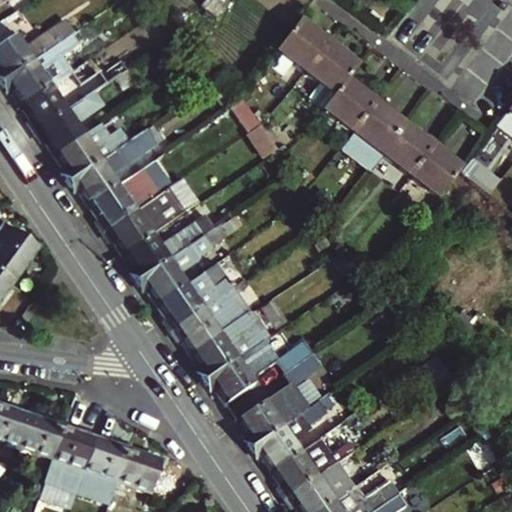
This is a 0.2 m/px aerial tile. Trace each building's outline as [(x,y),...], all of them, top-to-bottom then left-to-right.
[(45,56),(56,48),(47,35),(23,51),(3,22),(0,24),(0,84),(1,86),(45,56)] [(275,51),(306,75),(333,40),(323,32),(319,38),(297,22),(275,51)] [(75,46),(70,39),(58,47),(63,54),(75,46)] [(342,47),(333,40),(306,75),(335,96),(346,82),(357,67),(337,52),(342,47)] [(12,93),(22,108),(62,80),(45,56),(1,86),(8,95),(12,93)] [(228,76),(215,58),(189,76),(202,94),(228,76)] [(92,70),(87,63),(79,69),(84,76),(92,70)] [(62,80),(22,108),(33,124),(29,126),(35,136),(94,95),(112,83),(124,75),(118,67),(77,95),(65,78),(62,80)] [(124,75),(112,83),(120,93),(133,84),(126,73),(124,75)] [(352,135),(380,98),(371,92),(367,98),(346,82),(335,96),(322,113),(352,135)] [(57,160),(84,140),(77,129),(93,118),(91,115),(103,107),(94,95),(35,136),(42,146),(46,143),(57,160)] [(388,105),(380,98),(352,135),(380,156),(403,126),(383,111),(388,105)] [(251,133),(262,150),(275,141),(265,127),(263,125),(251,133)] [(423,141),(403,126),(380,156),(409,178),(437,142),(428,135),(423,141)] [(63,176),(69,186),(128,146),(119,134),(109,141),(100,129),(84,140),(57,160),(67,173),(63,176)] [(90,207),(117,188),(110,178),(145,154),(135,140),(128,146),(69,186),(75,194),(79,191),(90,207)] [(262,150),(268,158),(281,150),(275,141),(262,150)] [(444,147),(437,142),(409,178),(438,200),(459,172),(461,170),(439,154),(444,147)] [(471,162),(465,175),(491,188),(498,175),(471,162)] [(97,226),(103,234),(165,192),(174,186),(165,173),(126,200),(117,188),(90,207),(101,223),(97,226)] [(165,192),(103,234),(109,243),(113,240),(123,256),(151,237),(162,230),(182,217),(165,192)] [(190,222),(185,215),(182,217),(162,230),(167,238),(190,222)] [(202,240),(137,285),(142,292),(146,290),(157,306),(184,288),(177,278),(191,268),(192,264),(210,252),(208,249),(233,232),(228,223),(202,240)] [(0,278),(10,286),(37,250),(4,225),(0,229),(0,278)] [(161,251),(151,237),(123,256),(134,272),(130,274),(137,285),(202,240),(194,229),(181,238),(184,243),(180,246),(172,244),(161,251)] [(0,299),(10,286),(0,278),(0,299)] [(184,288),(201,313),(214,305),(197,279),(184,288)] [(201,313),(184,288),(157,306),(169,323),(165,325),(171,334),(201,313)] [(214,305),(201,313),(171,334),(177,343),(180,340),(191,357),(230,330),(223,320),(241,308),(231,293),(214,305)] [(230,330),(191,357),(202,373),(199,375),(204,383),(250,352),(233,328),(230,330)] [(256,377),(266,371),(268,369),(254,349),(250,352),(204,383),(210,392),(214,390),(225,406),(254,387),(256,377)] [(284,378),(305,364),(296,350),(268,369),(266,371),(275,384),(284,378)] [(251,451),(307,412),(293,391),(322,371),(313,359),(305,364),(284,378),(290,387),(237,423),(247,438),(244,441),(251,451)] [(327,399),(307,412),(251,451),(257,460),(260,458),(271,473),(299,454),(292,444),(311,431),(307,426),(333,409),(327,399)] [(0,444),(18,451),(30,417),(0,406),(0,444)] [(62,429),(30,417),(18,451),(51,462),(62,429)] [(85,474),(96,440),(62,429),(51,462),(85,474)] [(332,445),(326,436),(299,454),(306,463),(332,445)] [(127,451),(96,440),(85,474),(116,485),(127,451)] [(306,463),(299,454),(271,473),(281,488),(278,491),(285,501),(343,461),(332,445),(306,463)] [(161,463),(127,451),(116,485),(151,497),(161,463)] [(343,461),(285,501),(291,511),(295,508),(297,511),(321,511),(358,487),(361,485),(356,477),(344,484),(340,478),(351,470),(358,466),(350,455),(343,461)] [(356,477),(351,470),(340,478),(344,484),(356,477)] [(374,511),(398,496),(401,494),(391,480),(365,498),(358,487),(321,511),(374,511)] [(398,511),(406,507),(398,496),(374,511),(398,511)]
